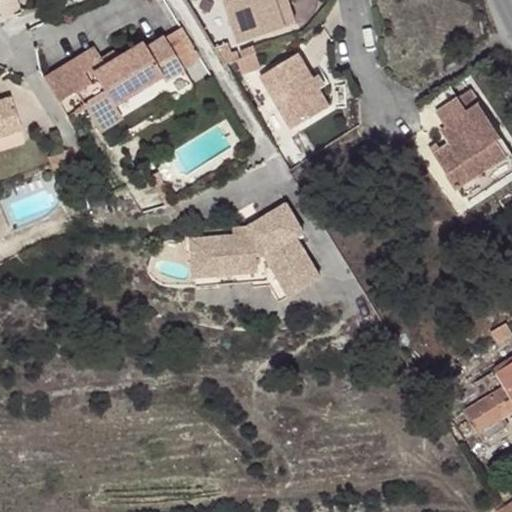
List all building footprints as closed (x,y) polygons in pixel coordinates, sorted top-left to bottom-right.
[(290,28),(281,0),(213,0),(224,31),(234,28),(238,45),(290,28)] [(234,28),(224,31),(230,48),(238,45),(234,28)] [(104,67),(91,74),(102,92),(81,105),(99,134),(120,120),(112,108),(161,77),(165,82),(182,71),(162,39),(144,49),(141,44),(104,67)] [(93,49),(75,61),(85,78),(91,74),(104,67),(93,49)] [(75,61),(42,81),(56,104),(90,86),(85,78),(75,61)] [(315,95),(306,80),(293,61),(256,83),(285,134),(324,110),(315,95)] [(315,76),(306,80),(315,95),(323,89),(315,76)] [(470,92),(458,100),(469,116),(481,109),(470,92)] [(0,137),(21,131),(10,100),(0,102),(0,137)] [(458,100),(436,114),(447,131),(441,134),(450,147),(434,157),(458,194),(484,177),(511,159),(511,154),(481,109),(469,116),(458,100)] [(511,203),(511,159),(484,177),(504,208),(511,203)] [(157,174),(140,181),(145,193),(162,186),(157,174)] [(190,246),(193,294),(264,286),(278,307),(318,282),(293,242),(301,237),(286,206),(249,232),(232,236),(232,244),(190,246)] [(511,362),(495,373),(492,368),(476,377),(488,397),(447,423),(460,445),(476,436),(484,448),(507,433),(500,421),(511,413),(511,362)]
